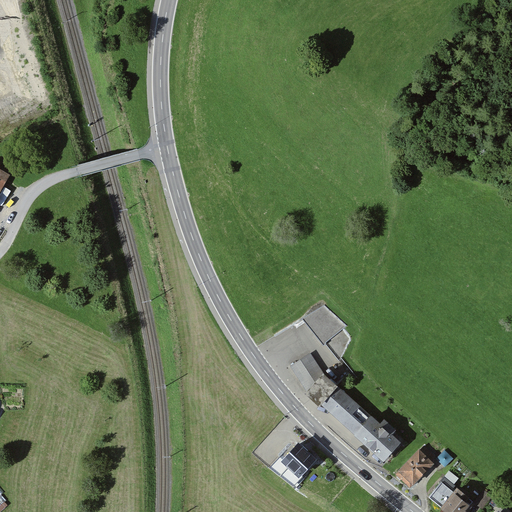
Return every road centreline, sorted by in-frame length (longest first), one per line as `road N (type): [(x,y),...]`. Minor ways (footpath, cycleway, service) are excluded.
road 1 (tertiary): [(167,146),(209,279),(262,369),(309,423),(412,511)]
road 2 (unclassified): [(0,252),(40,185),(167,146)]
road 3 (tertiary): [(169,0),(160,69),(167,146)]
